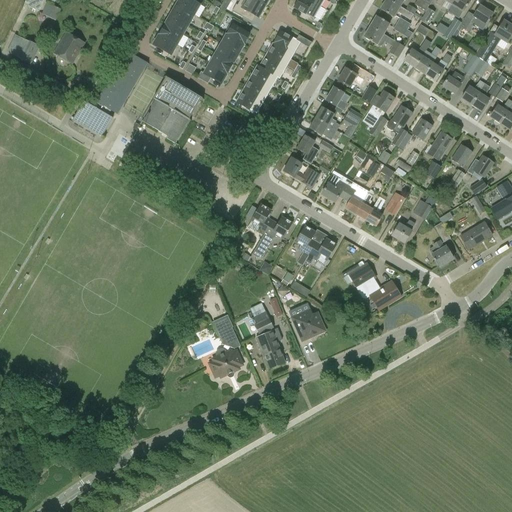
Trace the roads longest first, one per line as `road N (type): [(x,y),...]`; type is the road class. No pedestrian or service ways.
road 1 (tertiary): [(47,511),(139,452),(454,308)]
road 2 (residential): [(440,284),(258,179),(335,45)]
road 3 (residential): [(274,12),(223,99),(138,51),(168,0)]
road 4 (residential): [(511,154),(335,45)]
